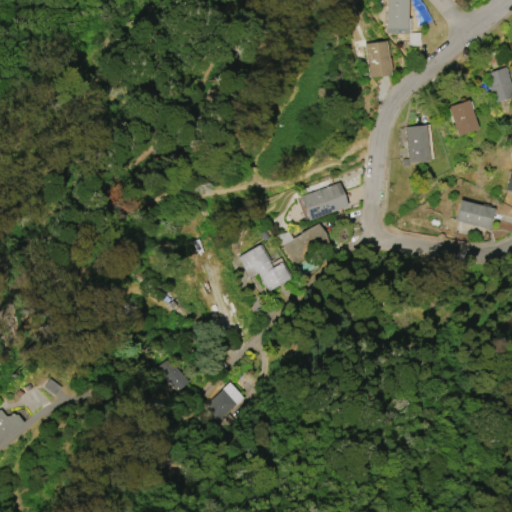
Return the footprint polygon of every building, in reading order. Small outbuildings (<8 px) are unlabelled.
[(385,30),(385,0),(406,0),(406,30),(385,30)] [(368,78),(363,43),(384,41),(389,75),(368,78)] [(511,96),(494,103),(484,74),(504,67),(511,90),(511,96)] [(447,107),(467,100),(477,129),(456,136),(447,107)] [(402,166),(401,159),(407,159),(403,127),(424,125),(428,161),(408,163),(408,165),(402,166)] [(299,196),(337,182),(346,206),(308,221),(299,196)] [(458,200),(493,208),(488,229),(453,221),(458,200)] [(298,233),(317,223),(324,233),(329,246),(293,265),(282,244),(281,245),(275,235),(288,231),(292,238),(299,234),(298,233)] [(236,257),(258,245),(271,267),(280,262),(289,279),(268,291),(264,285),(263,285),(260,281),(262,280),(258,273),(249,278),(236,257)] [(229,382),(245,398),(238,405),(238,404),(219,423),(204,408),(223,389),(223,388),(229,382)] [(22,422),(0,440),(0,411),(4,416),(8,415),(9,414),(12,413),(13,415),(15,414),(22,422)]
